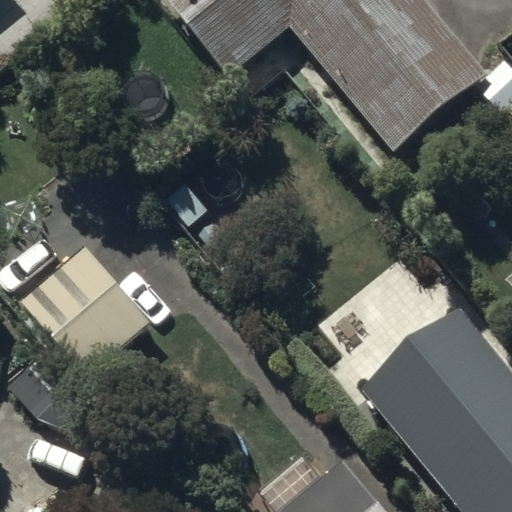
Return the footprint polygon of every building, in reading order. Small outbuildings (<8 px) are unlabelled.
[(480,97),(488,84),(416,0),(151,0),(230,92),(291,40),(397,164),(414,150),(438,178),(485,137),(463,111),(479,97),(480,97)] [(348,163),(285,86),(228,131),(291,209),(348,163)] [(86,261),(23,313),(85,388),(148,335),(86,261)] [(511,511),(511,376),(463,317),(367,397),(463,511),(511,511)] [(375,511),(346,474),(298,511),(375,511)]
